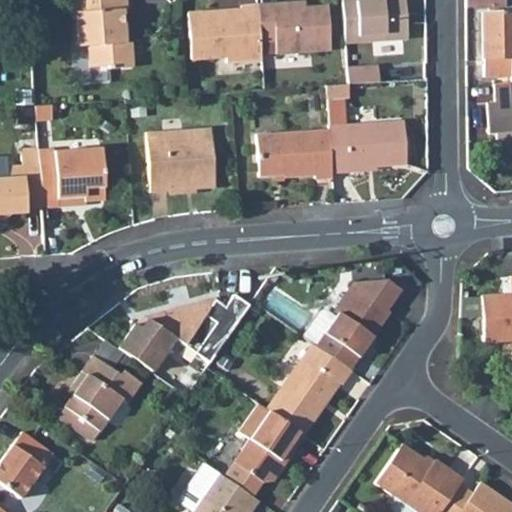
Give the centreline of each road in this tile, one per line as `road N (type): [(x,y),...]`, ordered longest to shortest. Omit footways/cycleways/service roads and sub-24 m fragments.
road 1 (residential): [(0,363),(26,326),(85,280),(135,255),(202,241),(444,226)]
road 2 (residential): [(444,226),(448,0)]
road 3 (residential): [(399,378),(439,314),(444,226)]
road 4 (residential): [(305,511),(399,378)]
road 5 (residential): [(399,378),(511,456)]
